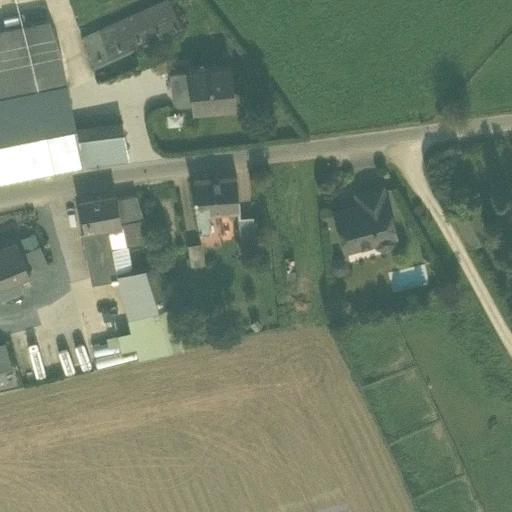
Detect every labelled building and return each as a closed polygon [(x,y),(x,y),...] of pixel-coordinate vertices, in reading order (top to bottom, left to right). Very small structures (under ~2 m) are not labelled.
[(165,0),(81,38),(91,68),(102,64),(182,28),(169,0),(165,0)] [(0,28),(0,67),(59,54),(49,25),(47,19),(0,28)] [(0,96),(66,83),(59,54),(0,67),(0,96)] [(189,69),(189,70),(191,97),(193,107),(234,103),(231,66),(189,69)] [(179,98),(191,97),(189,70),(171,72),(172,84),(178,84),(179,98)] [(66,84),(66,83),(0,96),(0,178),(80,162),(82,161),(81,160),(75,131),(65,84),(66,84)] [(80,162),(81,165),(129,159),(122,124),(75,131),(81,160),(82,161),(80,162)] [(193,179),(196,215),(208,214),(218,213),(238,212),(236,176),(193,179)] [(336,213),(346,250),(377,241),(378,245),(384,248),(390,246),(394,240),(393,237),(394,237),(381,188),(358,195),(361,206),(336,213)] [(78,201),(83,228),(83,229),(107,225),(108,226),(122,223),(121,222),(117,199),(116,193),(78,200),(78,201)] [(117,199),(121,222),(143,218),(136,195),(117,199)] [(454,213),(470,244),(490,234),(474,203),(454,213)] [(218,213),(208,214),(209,228),(219,228),(218,213)] [(199,229),(209,228),(208,214),(196,215),(199,229)] [(108,226),(112,248),(149,241),(143,218),(121,222),(122,223),(108,226)] [(112,248),(108,226),(107,225),(83,229),(83,228),(81,229),(91,280),(117,275),(112,248)] [(242,226),(243,252),(255,251),(253,225),(242,226)] [(202,242),(202,243),(221,242),(219,228),(209,228),(199,229),(202,242)] [(0,247),(0,283),(0,284),(29,271),(16,241),(0,247)] [(188,245),(192,267),(206,264),(202,243),(202,242),(190,245),(188,245)] [(184,350),(175,323),(157,265),(117,275),(132,333),(136,347),(140,360),(184,350)] [(121,351),(136,347),(132,333),(117,336),(121,351)] [(0,341),(0,384),(6,383),(6,382),(16,380),(14,371),(12,371),(5,341),(0,341)]
